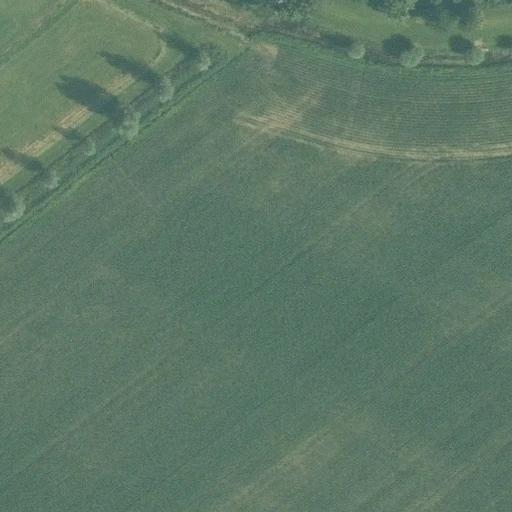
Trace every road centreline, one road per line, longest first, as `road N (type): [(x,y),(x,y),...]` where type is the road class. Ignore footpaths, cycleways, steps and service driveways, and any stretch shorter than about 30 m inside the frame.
road 1 (track): [(0,263),(258,60),(369,88),(468,94),(511,87)]
road 2 (track): [(511,27),(431,34),(321,14)]
road 3 (track): [(123,0),(258,60)]
